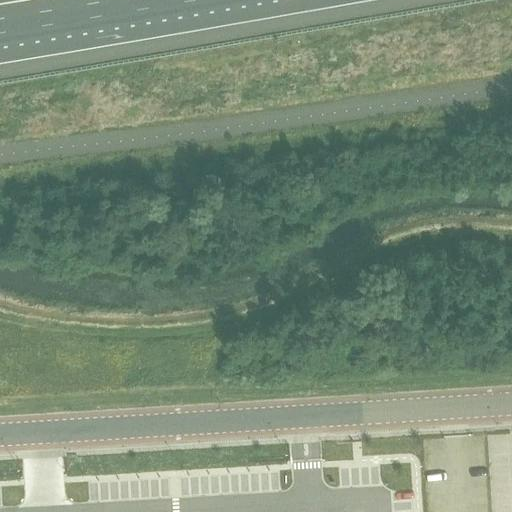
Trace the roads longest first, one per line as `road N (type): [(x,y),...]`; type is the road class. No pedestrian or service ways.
road 1 (unclassified): [(0,157),(511,86)]
road 2 (unclassified): [(0,438),(511,406)]
road 3 (motorway): [(0,24),(148,0)]
